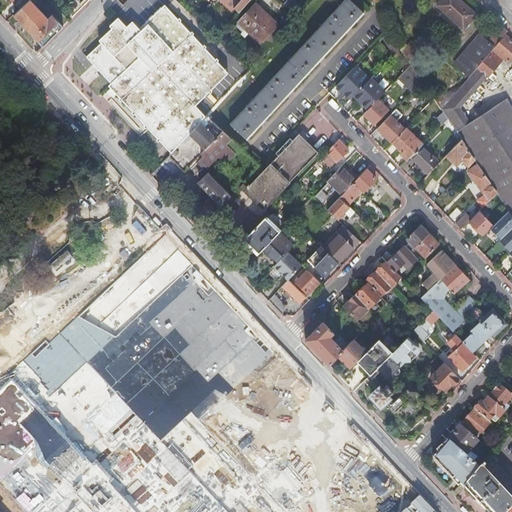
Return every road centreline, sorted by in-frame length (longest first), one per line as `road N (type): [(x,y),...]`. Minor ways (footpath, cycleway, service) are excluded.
road 1 (residential): [(416,201),(283,337)]
road 2 (residential): [(33,69),(162,208)]
road 3 (residential): [(162,208),(33,69)]
road 4 (residential): [(162,208),(283,337)]
road 5 (residential): [(283,337),(400,469)]
road 6 (residential): [(405,463),(283,337)]
road 7 (residential): [(405,463),(511,343)]
road 8 (residential): [(511,300),(416,201)]
road 9 (residential): [(325,104),(416,201)]
